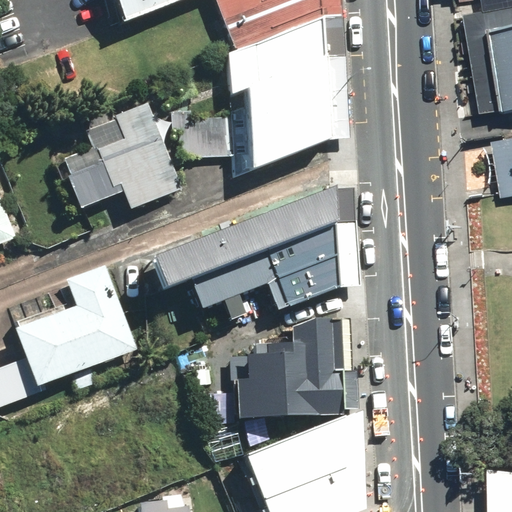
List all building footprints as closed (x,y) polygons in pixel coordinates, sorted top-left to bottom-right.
[(101,0),(108,18),(154,0),(101,0)] [(313,0),(198,0),(215,40),(313,0)] [(331,124),(323,0),(313,0),(215,40),(217,169),(331,124)] [(511,107),(511,9),(462,21),(482,114),(511,107)] [(142,104),(90,126),(99,149),(71,160),(69,155),(57,161),(64,179),(60,180),(74,213),(118,195),(125,213),(177,192),(142,104)] [(511,139),(492,143),(500,197),(511,195),(511,139)] [(320,167),(156,236),(181,296),(250,269),(259,295),(321,280),(320,167)] [(0,244),(12,239),(0,210),(0,244)] [(351,224),(330,225),(333,292),(354,291),(351,224)] [(18,358),(0,365),(0,406),(42,390),(40,385),(131,349),(98,267),(61,281),(72,310),(8,335),(18,358)] [(322,398),(318,296),(271,298),(273,338),(233,340),(234,363),(217,364),(219,402),(322,398)] [(301,511),(345,494),(344,394),(228,444),(257,511),(301,511)] [(511,511),(511,478),(489,477),(489,511),(511,511)] [(135,511),(183,511),(184,511),(179,511),(178,497),(160,499),(160,503),(135,505),(135,511)]
